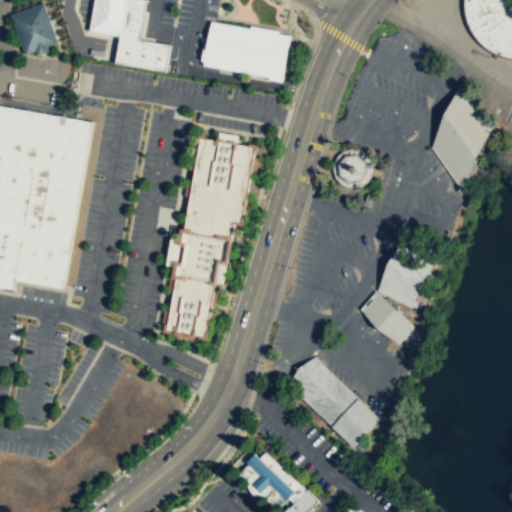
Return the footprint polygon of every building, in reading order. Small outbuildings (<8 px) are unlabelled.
[(95,0),(90,31),(120,36),(116,63),(168,72),(172,45),(141,39),(148,0),(95,0)] [(468,25),(471,32),(476,38),(481,44),(487,49),(494,53),(501,56),(509,57),(511,57),(511,0),(463,0),(463,2),(463,10),(465,18),(468,25)] [(10,14),(44,2),(57,40),(41,46),(24,53),(10,14)] [(204,64),(270,75),(269,79),(283,81),(283,78),(284,78),(289,56),(292,34),(279,32),(212,20),(208,41),(204,64)] [(461,190),(475,157),(491,126),(461,86),(432,149),(461,190)] [(0,106),(0,287),(13,290),(15,277),(64,285),(92,122),(0,106)] [(227,263),(234,223),(242,224),(255,147),(200,137),(182,242),(186,243),(183,264),(178,264),(166,331),(202,337),(205,337),(218,261),(227,263)] [(332,163),(331,170),(332,176),(335,182),(339,187),(345,190),(352,191),(358,190),(364,187),(370,182),(373,175),(373,168),(371,161),(367,155),(361,151),(354,149),(346,149),(340,153),(335,157),(332,163)] [(422,282),(437,255),(406,239),(389,265),(379,291),(411,307),(422,282)] [(414,325),(394,309),(377,292),(362,309),(398,344),(414,325)] [(381,417),(355,446),(290,385),(302,367),(317,356),(381,417)] [(240,473),(250,462),(248,460),(255,452),(260,457),(267,450),(319,500),(310,509),(309,508),(305,511),(285,511),(295,502),(289,497),(288,498),(284,495),(274,504),(240,473)] [(363,511),(353,502),(344,511),(363,511)]
